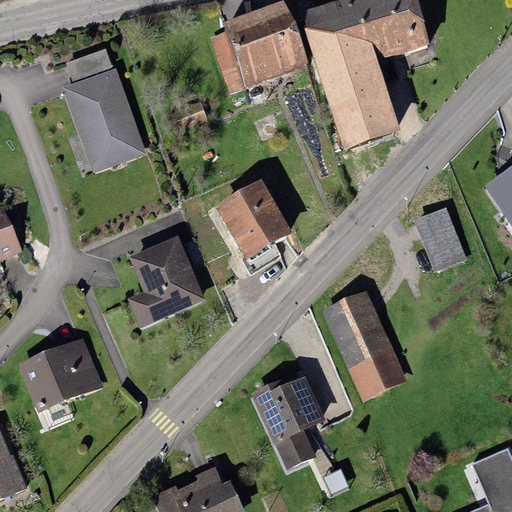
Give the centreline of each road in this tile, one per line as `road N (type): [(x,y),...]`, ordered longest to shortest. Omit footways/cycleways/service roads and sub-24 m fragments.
road 1 (residential): [(511,57),(81,511)]
road 2 (residential): [(6,77),(60,228),(59,270),(0,347)]
road 3 (secondary): [(126,0),(0,29)]
